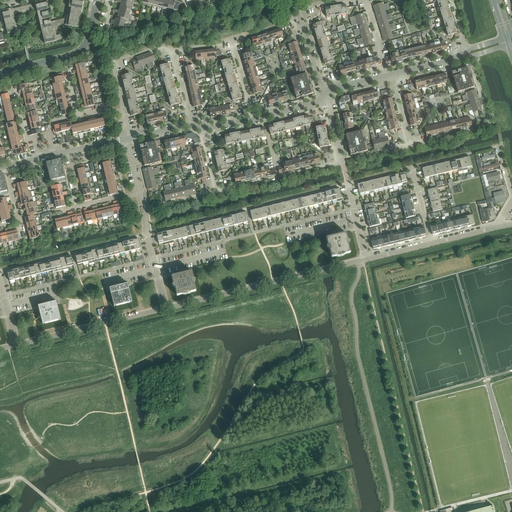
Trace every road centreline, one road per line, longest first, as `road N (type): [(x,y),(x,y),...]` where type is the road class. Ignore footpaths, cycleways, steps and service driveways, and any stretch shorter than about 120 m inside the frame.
road 1 (residential): [(164,308),(365,259)]
road 2 (residential): [(16,345),(164,308)]
road 3 (residential): [(143,210),(217,191),(202,129)]
road 4 (residential): [(139,192),(75,207),(69,152)]
